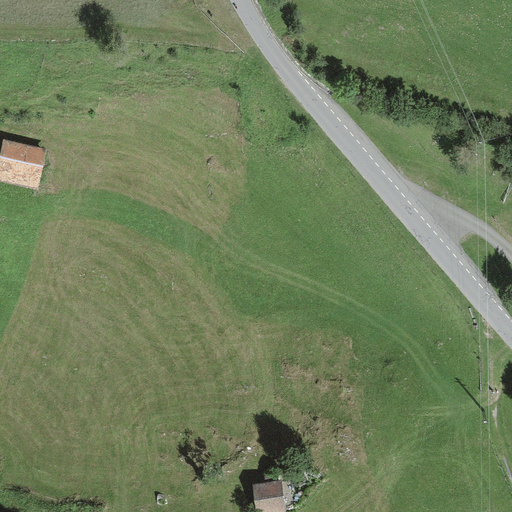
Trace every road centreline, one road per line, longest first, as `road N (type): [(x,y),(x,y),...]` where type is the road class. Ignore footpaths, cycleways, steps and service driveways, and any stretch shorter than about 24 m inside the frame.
road 1 (unclassified): [(242,0),(313,104),(511,333)]
road 2 (track): [(396,197),(472,223),(511,253)]
